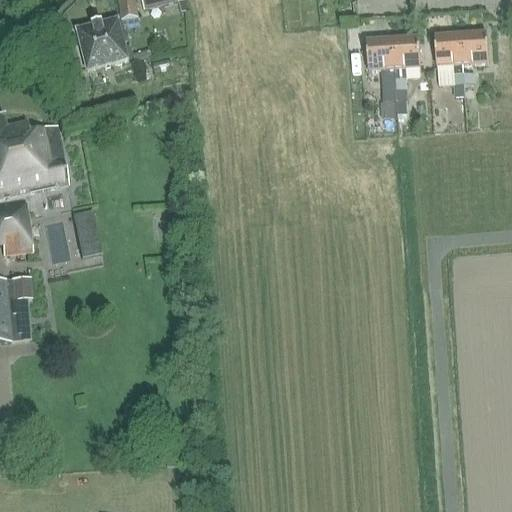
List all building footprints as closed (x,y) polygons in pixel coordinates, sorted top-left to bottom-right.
[(118,0),(122,23),(138,20),(134,0),(118,0)] [(140,0),(144,13),(178,5),(177,0),(140,0)] [(87,74),(129,64),(118,23),(77,33),(87,74)] [(487,37),(460,39),(464,89),(465,99),(475,98),(474,88),(473,68),(489,67),(487,37)] [(464,89),(460,39),(435,40),(437,71),(452,69),(454,90),(464,89)] [(419,41),(393,43),(397,102),(395,102),(395,106),(405,105),(404,93),(406,93),(405,73),(421,72),(419,41)] [(397,102),(393,43),(366,45),(368,75),(385,74),(386,94),(386,102),(395,102),(397,102)] [(79,110),(73,109),(68,113),(67,119),(70,124),(76,125),(81,121),(82,115),(79,110)] [(0,202),(55,191),(69,189),(56,129),(29,135),(26,124),(6,129),(4,119),(0,120),(0,202)] [(511,130),(493,130),(493,147),(511,147),(511,130)] [(3,258),(33,254),(26,207),(0,210),(0,248),(2,248),(3,258)] [(70,257),(87,255),(81,211),(64,213),(70,257)] [(29,281),(11,283),(0,283),(0,346),(10,345),(11,349),(27,348),(23,303),(31,302),(29,281)]
